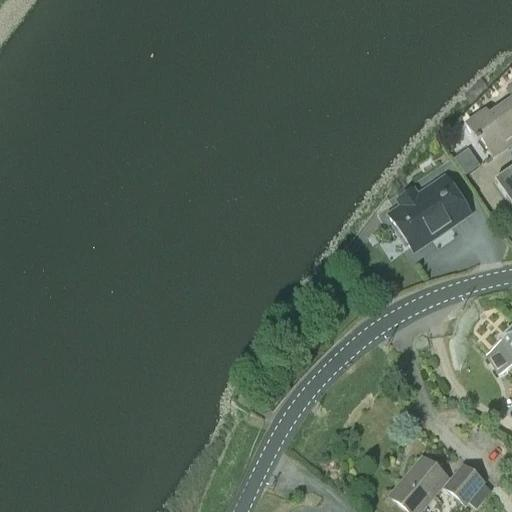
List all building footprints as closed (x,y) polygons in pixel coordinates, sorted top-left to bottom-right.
[(473,144),(475,147),(481,144),(491,160),(511,145),(511,90),(507,94),(511,101),(511,105),(489,121),(486,117),(466,131),(475,143),(473,144)] [(511,171),(493,185),(511,211),(511,171)] [(408,221),(395,229),(413,256),(469,218),(444,182),(417,200),(413,195),(397,205),(408,221)] [(511,334),(500,347),(487,359),(499,379),(511,372),(511,373),(511,334)] [(386,500),(400,511),(423,511),(459,469),(429,447),(386,500)] [(442,492),(465,510),(484,486),(461,469),(442,492)]
